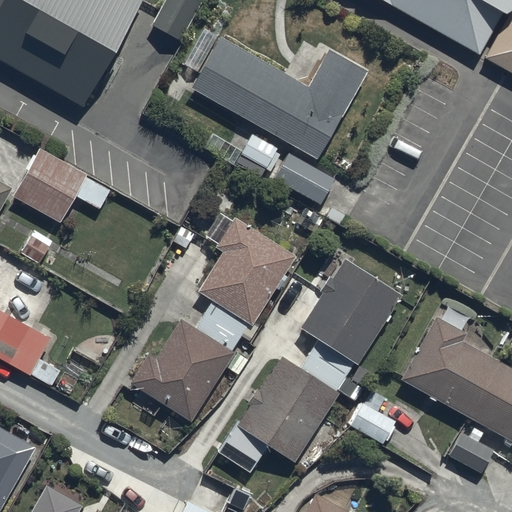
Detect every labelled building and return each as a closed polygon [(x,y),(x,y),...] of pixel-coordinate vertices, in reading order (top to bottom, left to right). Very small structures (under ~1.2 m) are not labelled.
[(139,0),(0,0),(0,63),(80,107),(139,0)] [(194,0),(160,0),(148,25),(178,40),(198,2),(194,0)] [(505,0),(409,0),(482,41),(505,0)] [(511,0),(488,43),(511,56),(511,0)] [(300,78),(216,33),(184,92),(315,162),(365,70),(319,44),(300,78)] [(38,150),(12,196),(58,222),(73,197),(96,210),(108,189),(38,150)] [(287,151),(271,178),(316,205),(332,179),(287,151)] [(0,206),(10,188),(0,182),(0,206)] [(152,359),(148,356),(146,355),(128,382),(141,391),(188,422),(233,353),(229,351),(247,323),(249,325),(273,289),(275,291),(285,276),(281,274),(293,256),(231,216),(211,247),(219,252),(195,290),(211,300),(192,329),(178,319),(152,359)] [(32,231),(19,252),(39,264),(51,242),(32,231)] [(297,370),(280,358),(235,426),(242,430),(231,447),(254,462),(264,447),(291,464),(337,395),(333,392),(335,390),(353,402),(362,389),(360,388),(369,373),(356,364),(400,297),(343,259),(330,279),(327,277),(317,291),(320,294),(298,328),(317,340),(297,370)] [(0,311),(0,358),(48,387),(57,371),(36,359),(48,339),(0,311)] [(432,317),(397,379),(511,443),(511,371),(459,342),(464,334),(432,317)] [(384,398),(369,390),(349,427),(381,444),(392,423),(393,424),(403,406),(385,396),(384,398)] [(457,432),(445,455),(480,474),(493,450),(477,442),(482,433),(472,428),(467,437),(457,432)] [(0,429),(0,509),(34,450),(0,429)] [(43,486),(28,511),(76,511),(80,506),(43,486)] [(343,511),(313,494),(302,511),(343,511)] [(207,511),(186,501),(180,511),(207,511)]
